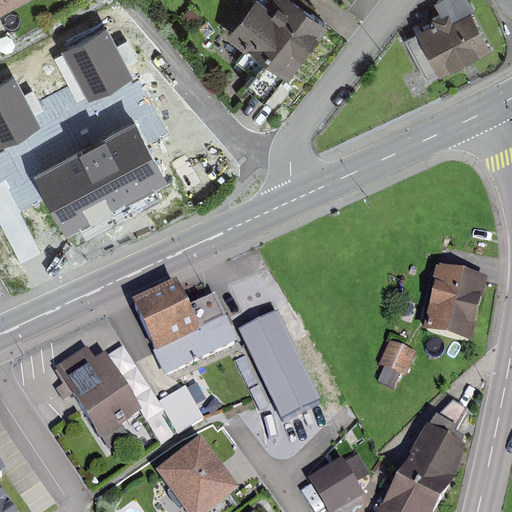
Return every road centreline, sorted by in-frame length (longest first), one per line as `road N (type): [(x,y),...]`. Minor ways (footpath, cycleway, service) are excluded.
road 1 (secondary): [(299,198),(0,335)]
road 2 (residential): [(400,0),(291,147),(299,198)]
road 3 (secondary): [(511,99),(299,198)]
road 4 (tertiary): [(478,511),(511,350)]
